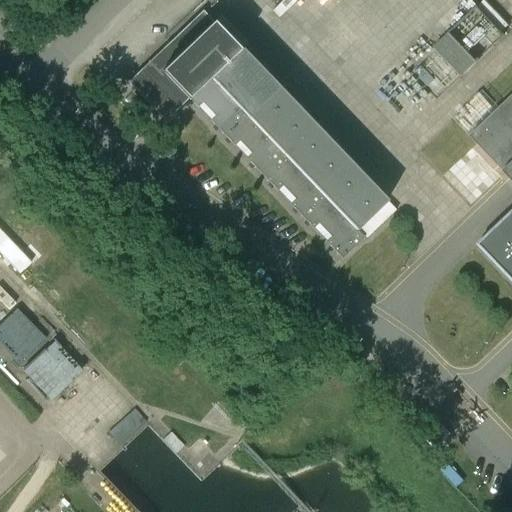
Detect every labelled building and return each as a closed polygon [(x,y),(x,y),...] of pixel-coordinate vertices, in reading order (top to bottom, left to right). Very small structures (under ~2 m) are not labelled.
[(498,40),(504,35),(477,7),(434,49),(460,77),(476,61),(479,59),(498,40)] [(357,230),(387,202),(278,87),(242,50),(241,51),(203,11),(128,82),(166,121),(190,99),(198,108),(203,103),(216,117),(211,121),(235,146),(239,142),(251,154),(247,159),(278,191),(283,187),(295,200),(291,204),(314,229),(318,224),(331,237),(326,242),(342,259),(364,238),(357,230)] [(511,211),(477,245),(511,280),(511,96),(471,136),(511,179),(511,211)] [(30,263),(0,231),(0,254),(19,274),(30,263)] [(15,306),(0,319),(0,345),(21,368),(18,371),(46,400),(77,371),(15,306)]
